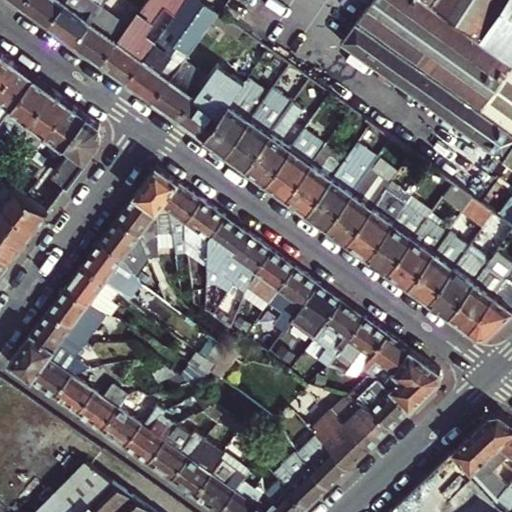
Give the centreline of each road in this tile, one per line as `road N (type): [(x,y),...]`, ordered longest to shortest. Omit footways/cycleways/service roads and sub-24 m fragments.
road 1 (residential): [(147,126),(490,373)]
road 2 (residential): [(0,363),(206,511)]
road 3 (residential): [(147,126),(0,326)]
road 4 (residential): [(315,0),(325,47),(479,158)]
road 5 (secondary): [(490,373),(342,511)]
road 6 (residential): [(0,20),(147,126)]
